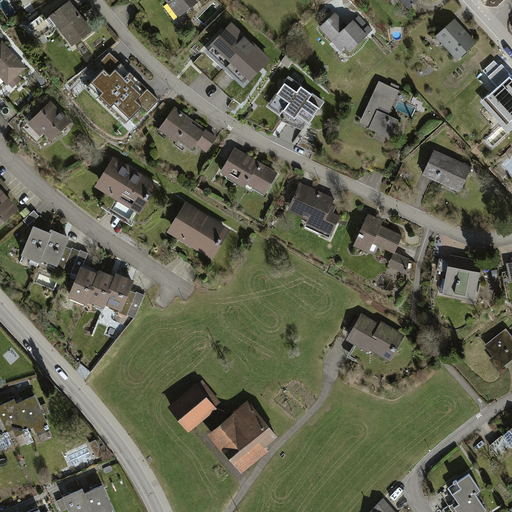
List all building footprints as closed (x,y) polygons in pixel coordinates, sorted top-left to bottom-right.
[(93,30),(70,0),(68,0),(49,15),(73,46),(93,30)] [(168,0),(171,2),(168,4),(180,19),(200,3),(197,0),(168,0)] [(336,11),(319,26),(342,51),(348,45),(352,49),(369,33),(355,18),(348,24),(336,11)] [(476,42),(457,19),(438,35),(457,57),(476,42)] [(231,22),(206,50),(246,86),(271,58),(231,22)] [(2,40),(0,41),(0,75),(8,84),(27,66),(2,40)] [(161,101),(112,55),(98,69),(104,75),(93,87),(130,122),(142,110),(148,115),(161,101)] [(307,124),(325,99),(287,72),(269,97),(307,124)] [(511,77),(509,75),(484,98),(499,113),(503,109),(511,118),(511,77)] [(401,90),(380,80),(362,121),(392,135),(400,119),(390,115),(401,90)] [(52,138),(72,120),(48,94),(28,112),(52,138)] [(207,151),(218,136),(175,107),(160,128),(194,151),(198,145),(207,151)] [(266,194),(279,170),(236,147),(223,171),(266,194)] [(462,191),(473,164),(434,148),(423,175),(462,191)] [(159,184),(114,156),(96,186),(141,214),(159,184)] [(10,188),(0,176),(0,225),(19,208),(5,192),(10,188)] [(336,196),(301,181),(289,210),(308,218),(306,224),(332,234),(340,214),(330,210),(336,196)] [(232,229),(186,201),(168,231),(213,259),(232,229)] [(25,217),(28,223),(40,217),(37,211),(25,217)] [(383,221),(368,214),(353,247),(368,254),(372,245),(393,255),(395,252),(402,236),(381,226),(383,221)] [(49,232),(35,226),(22,255),(39,262),(42,255),(57,261),(65,245),(69,235),(51,228),(49,232)] [(86,254),(65,245),(57,261),(55,267),(77,276),(82,265),(86,254)] [(393,255),(388,266),(408,275),(410,259),(395,252),(393,255)] [(481,261),(449,255),(442,294),(474,299),(481,261)] [(99,272),(82,265),(77,276),(68,296),(87,304),(90,298),(103,304),(105,301),(122,309),(134,280),(117,273),(116,277),(100,270),(99,272)] [(379,323),(362,314),(347,340),(372,354),(374,351),(391,360),(405,334),(381,321),(379,323)] [(511,359),(511,336),(506,329),(483,348),(500,369),(511,359)] [(195,382),(168,405),(188,430),(216,408),(195,382)] [(0,440),(9,437),(6,430),(13,428),(18,439),(29,434),(25,427),(33,424),(37,433),(50,428),(35,394),(16,402),(14,398),(0,404),(0,440)] [(247,400),(209,433),(237,465),(243,472),(269,449),(266,446),(278,436),(272,429),(247,400)] [(459,503),(476,492),(480,489),(470,473),(449,487),(459,503)] [(82,487),(63,496),(69,511),(115,511),(103,484),(85,492),(82,487)] [(481,511),(487,509),(476,492),(459,503),(455,506),(458,511),(481,511)] [(396,511),(384,498),(372,508),(374,511),(396,511)]
